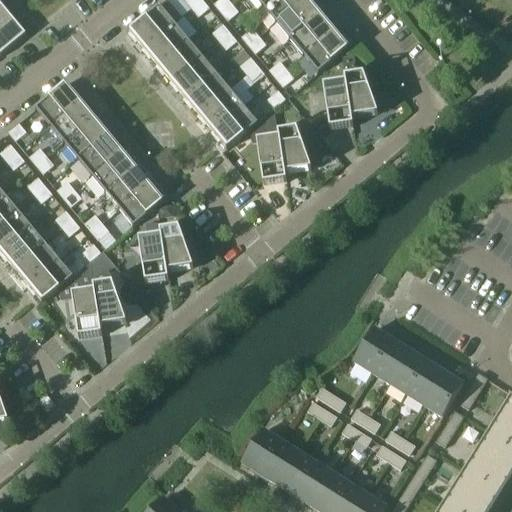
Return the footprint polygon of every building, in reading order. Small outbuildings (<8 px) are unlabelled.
[(202,3),(199,0),(188,0),(184,4),(191,12),(202,3)] [(231,7),(225,0),(222,0),(213,8),(220,16),(231,7)] [(253,0),(262,10),(273,0),(253,0)] [(273,0),(262,10),(276,26),(307,0),(306,0),(273,0)] [(314,9),(316,8),(308,0),(306,0),(307,0),(276,26),(290,43),(321,17),(320,16),(314,9)] [(174,27),(181,21),(167,3),(159,9),(128,35),(129,36),(127,37),(135,46),(136,45),(142,52),(143,53),(174,27)] [(209,12),(202,3),(191,12),(198,21),(209,12)] [(220,16),(227,25),(238,16),(231,7),(220,16)] [(0,59),(26,38),(2,9),(0,10),(0,59)] [(329,25),(322,15),(320,16),(321,17),(290,43),(303,59),(334,33),(328,26),(329,25)] [(188,43),(174,27),(143,53),(142,52),(141,53),(149,63),(150,62),(156,69),(188,43)] [(229,37),(222,28),(212,37),(219,46),(229,37)] [(259,40),(252,32),(241,41),(248,49),(259,40)] [(342,42),(343,41),(335,32),(334,33),(303,59),(318,77),(349,51),(342,42)] [(236,45),(229,37),(219,46),(226,54),(236,45)] [(248,49),(255,58),(266,49),(259,40),(248,49)] [(201,60),(188,43),(156,69),(155,70),(163,79),(164,78),(170,85),(170,86),(201,60)] [(215,77),(201,60),(170,86),(170,85),(168,86),(176,96),(178,95),(184,102),(184,103),(215,77)] [(257,70),(250,61),(239,70),(246,79),(257,70)] [(286,74),(279,65),(268,74),(275,83),(286,74)] [(264,78),(257,70),(246,79),(253,87),(264,78)] [(282,91),(293,82),(286,74),(275,83),(282,91)] [(229,93),(215,77),(184,103),(184,102),(182,103),(190,113),(191,112),(197,119),(198,119),(229,93)] [(352,123),(378,119),(363,79),(344,82),(345,88),(352,123)] [(80,103),(75,97),(76,95),(68,86),(67,87),(66,86),(35,112),(50,130),(81,104),(80,103)] [(352,123),(345,88),(323,91),(330,134),(353,131),(352,123)] [(243,110),(229,93),(198,119),(197,119),(196,120),(204,129),(205,128),(211,135),(212,136),(243,110)] [(285,103),(277,94),(267,103),(274,112),(285,103)] [(94,120),(88,113),(90,112),(82,102),(80,103),(81,104),(50,130),(64,146),(95,120),(94,120)] [(226,153),(257,127),(243,110),(212,136),(211,135),(210,136),(218,146),(219,145),(226,153)] [(109,137),(108,137),(102,129),(103,128),(96,119),(94,120),(95,120),(64,146),(77,163),(109,137)] [(8,136),(15,145),(26,136),(19,127),(8,136)] [(285,178),(311,174),(297,134),(278,137),(278,143),(285,178)] [(122,153),(116,146),(117,145),(109,136),(108,137),(109,137),(77,163),(91,180),(122,154),(122,153)] [(285,178),(278,143),(257,146),(263,190),(286,186),(285,178)] [(17,157),(10,148),(0,156),(0,157),(6,166),(17,157)] [(46,161),(39,152),(29,161),(36,170),(46,161)] [(136,170),(130,163),(131,162),(123,152),(122,153),(122,154),(91,180),(105,196),(136,170)] [(24,165),(17,157),(6,166),(13,174),(24,165)] [(43,178),(53,169),(46,161),(36,170),(43,178)] [(149,186),(144,179),(145,178),(137,169),(136,170),(105,196),(119,213),(150,187),(149,186)] [(45,190),(38,182),(27,191),(34,199),(45,190)] [(165,204),(157,196),(159,195),(151,185),(149,186),(150,187),(119,213),(133,230),(165,204)] [(74,194),(67,186),(56,194),(63,203),(74,194)] [(52,199),(45,190),(34,199),(41,208),(52,199)] [(70,211),(81,202),(74,194),(63,203),(70,211)] [(0,227),(17,213),(3,197),(0,199),(0,227)] [(170,211),(159,212),(160,220),(171,219),(170,211)] [(0,255),(31,230),(17,213),(0,227),(0,255)] [(73,223),(65,215),(55,224),(62,232),(73,223)] [(84,228),(91,236),(102,227),(95,219),(84,228)] [(80,232),(73,223),(62,232),(69,241),(80,232)] [(91,236),(98,245),(109,236),(102,227),(91,236)] [(45,247),(31,230),(0,255),(0,259),(6,266),(7,265),(13,272),(13,273),(45,247)] [(167,277),(193,273),(179,232),(160,235),(160,241),(161,242),(167,277)] [(167,277),(161,242),(160,241),(139,244),(145,288),(168,285),(167,277)] [(58,263),(45,247),(13,273),(13,272),(12,273),(19,283),(21,282),(27,289),(58,263)] [(100,257),(93,248),(82,257),(89,266),(100,257)] [(35,298),(42,307),(73,281),(58,263),(27,289),(25,290),(33,299),(35,298)] [(100,265),(90,266),(93,285),(102,284),(100,265)] [(101,332),(127,328),(113,287),(93,290),(94,296),(93,296),(94,297),(101,332)] [(101,332),(94,297),(93,296),(72,300),(79,343),(102,340),(101,332)] [(392,345),(374,333),(353,366),(372,377),(392,345)] [(409,355),(392,345),(372,377),(389,388),(409,355)] [(427,366),(409,355),(389,388),(406,399),(427,366)] [(444,377),(427,366),(406,399),(424,410),(444,377)] [(462,388),(444,377),(424,410),(442,421),(462,388)] [(468,413),(487,383),(478,377),(459,408),(468,413)] [(334,399),(322,392),(316,401),(328,409),(334,399)] [(511,451),(511,398),(509,397),(508,398),(511,400),(511,403),(490,438),(511,451)] [(328,409),(340,416),(346,407),(334,399),(328,409)] [(0,427),(9,426),(0,401),(0,427)] [(325,414),(313,406),(307,416),(319,423),(325,414)] [(331,431),(337,421),(325,414),(319,423),(331,431)] [(368,421),(356,414),(350,423),(362,430),(368,421)] [(444,451),(463,421),(454,415),(435,446),(444,451)] [(362,430),(374,438),(380,429),(368,421),(362,430)] [(359,436),(347,428),(341,437),(353,445),(359,436)] [(281,446),(262,434),(242,467),(260,478),(281,446)] [(403,443),(391,435),(385,445),(397,452),(403,443)] [(365,452),(371,443),(359,436),(353,445),(365,452)] [(511,476),(511,451),(490,438),(467,475),(500,495),(511,476)] [(397,452),(409,460),(415,450),(403,443),(397,452)] [(298,456),(281,446),(260,478),(277,489),(298,456)] [(394,457),(382,450),(376,459),(388,467),(394,457)] [(315,467),(298,456),(277,489),(295,500),(315,467)] [(400,474),(406,465),(394,457),(388,467),(400,474)] [(406,511),(436,464),(427,459),(393,511),(406,511)] [(332,478),(315,467),(295,500),(312,511),(332,478)] [(489,511),(500,495),(467,475),(444,511),(489,511)] [(335,511),(350,489),(332,478),(312,511),(314,511),(335,511)] [(359,511),(367,500),(350,489),(335,511),(359,511)] [(385,511),(367,500),(359,511),(385,511)] [(174,511),(162,502),(153,511),(174,511)]
